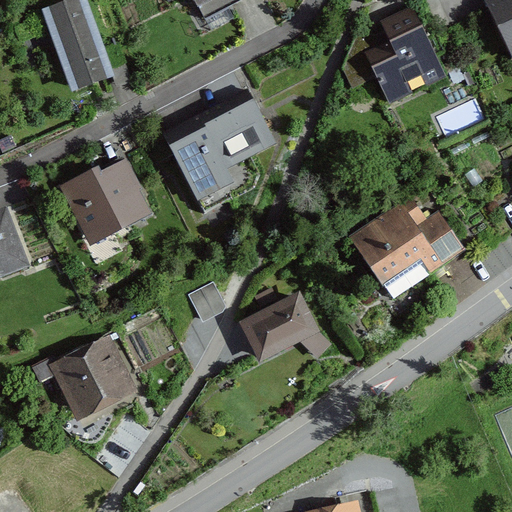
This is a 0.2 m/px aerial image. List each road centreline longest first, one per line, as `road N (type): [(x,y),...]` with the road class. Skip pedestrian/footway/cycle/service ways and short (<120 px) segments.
road 1 (residential): [(511,293),(193,511)]
road 2 (residential): [(316,0),(279,34),(0,174)]
